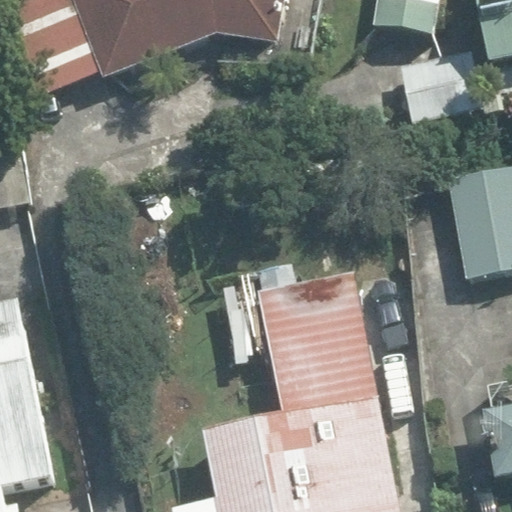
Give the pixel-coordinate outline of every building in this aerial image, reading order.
[(68,0),(8,22),(41,113),(230,45),(302,54),(309,0),(68,0)] [(461,0),(389,0),(384,29),(453,42),(461,0)] [(511,0),(494,0),(511,74),(511,0)] [(489,53),(409,71),(422,130),(503,112),(489,53)] [(511,172),(461,182),(479,286),(511,280),(511,172)] [(234,509),(219,511),(412,511),(370,292),(275,311),(297,422),(220,437),(234,509)] [(0,511),(33,511),(30,494),(74,484),(37,309),(0,317),(0,511)] [(511,416),(503,418),(511,469),(511,416)]
